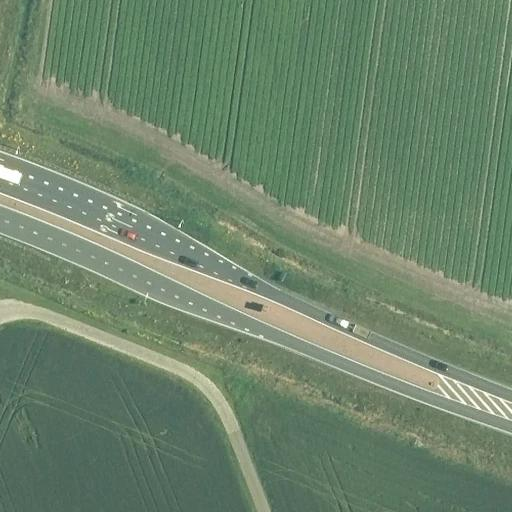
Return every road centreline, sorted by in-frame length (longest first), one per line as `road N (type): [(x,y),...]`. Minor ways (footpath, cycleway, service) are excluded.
road 1 (trunk): [(511,398),(0,175)]
road 2 (trunk): [(0,214),(421,397),(511,428)]
